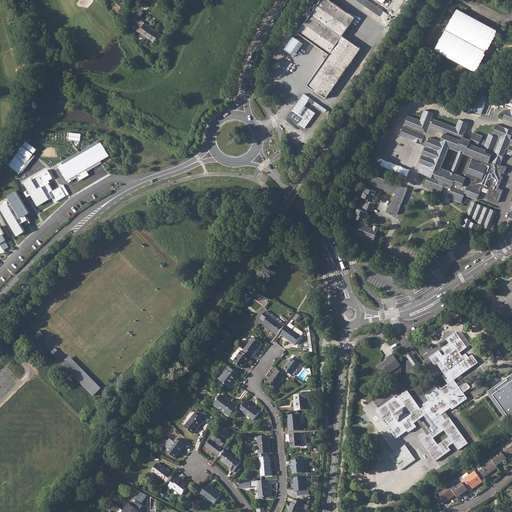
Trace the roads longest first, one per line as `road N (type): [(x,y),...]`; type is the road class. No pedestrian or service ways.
road 1 (unclassified): [(420,0),(68,511)]
road 2 (tertiary): [(329,511),(347,325)]
road 3 (residential): [(275,511),(283,492),(278,425),(252,381),(274,348)]
road 4 (residential): [(359,321),(425,305),(511,245)]
road 5 (residential): [(511,241),(412,305),(382,313),(360,308)]
road 6 (tertiary): [(0,306),(101,206)]
road 7 (tertiary): [(348,302),(323,238),(278,180)]
road 8 (tertiary): [(101,206),(58,235),(0,296)]
